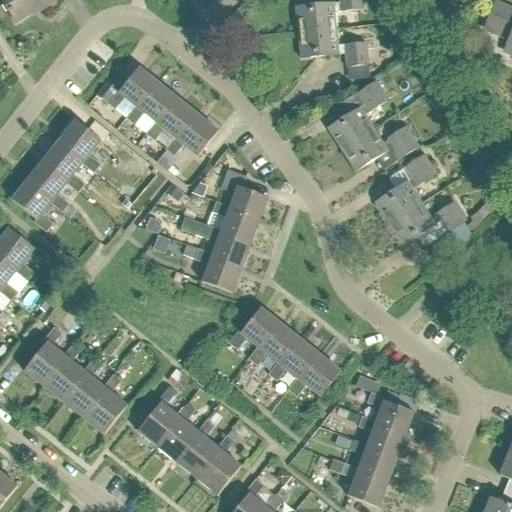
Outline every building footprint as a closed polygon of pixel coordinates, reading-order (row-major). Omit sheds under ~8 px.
[(38,13),(58,1),(57,0),(0,0),(15,23),(36,10),(38,13)] [(295,9),(298,34),(337,30),(336,13),(362,10),(360,0),(339,0),(340,4),(295,9)] [(511,55),(511,11),(496,4),(485,30),(510,40),(505,53),(511,55)] [(403,23),(395,28),(400,36),(397,37),(402,45),(405,44),(410,52),(419,46),(403,23)] [(346,68),(368,65),(366,43),(339,47),(337,30),(298,34),(300,60),(345,55),(346,68)] [(420,48),(406,57),(412,67),(426,58),(420,48)] [(346,69),(347,82),(369,80),(368,67),(346,69)] [(97,97),(115,112),(115,111),(125,99),(136,108),(139,110),(159,85),(139,69),(121,92),(120,94),(117,91),(107,84),(97,97)] [(328,131),(341,152),(374,130),(366,117),(389,102),(377,82),(357,95),(365,107),(328,131)] [(159,85),(139,110),(136,108),(126,120),(135,127),(145,115),(156,124),(159,126),(179,101),(159,85)] [(428,95),(433,103),(438,104),(446,99),(439,88),(428,95)] [(179,101),(159,126),(156,124),(146,136),(155,143),(165,131),(175,139),(178,142),(198,117),(179,101)] [(166,152),(174,158),(184,146),(198,158),(218,133),(198,117),(178,142),(175,139),(165,151),(166,152)] [(60,142),(84,162),(81,165),(94,176),(101,167),(88,157),(100,142),(88,132),(76,123),(60,142)] [(374,130),(341,152),(355,173),(393,149),(400,160),(418,148),(406,129),(383,144),(374,130)] [(44,162),(68,182),(65,185),(78,195),(86,186),(73,175),(81,165),(84,162),(60,142),(44,162)] [(166,152),(157,164),(168,173),(175,164),(174,158),(166,152)] [(375,204),(389,226),(422,205),(413,190),(436,175),(424,156),(405,168),(412,180),(375,204)] [(28,182),(52,201),(50,204),(64,214),(70,207),(56,196),(65,185),(68,182),(44,162),(28,182)] [(234,195),(229,208),(231,209),(230,213),(259,223),(268,199),(242,189),(246,179),(227,173),(221,190),(234,195)] [(41,215),(50,204),(52,201),(28,182),(12,202),(36,221),(34,224),(47,235),(54,226),(41,215)] [(207,188),(199,185),(191,195),(203,199),(207,188)] [(171,186),(164,194),(173,201),(180,193),(171,186)] [(489,202),(481,209),(489,217),(496,209),(489,202)] [(422,205),(389,226),(403,247),(440,223),(447,234),(465,222),(453,203),(430,218),(422,205)] [(212,214),(208,227),(222,232),(221,236),(250,247),(259,223),(230,213),(231,209),(229,208),(216,204),(212,214)] [(216,245),(212,256),(213,256),(212,260),(241,271),(250,247),(221,236),(222,232),(208,227),(185,219),(180,232),(216,245)] [(161,228),(159,223),(150,220),(146,231),(158,236),(161,228)] [(448,255),(473,239),(471,236),(466,228),(441,245),(448,255)] [(0,242),(0,255),(19,270),(16,274),(28,283),(35,274),(23,265),(35,251),(10,230),(0,242)] [(232,295),(241,271),(212,260),(213,256),(212,256),(187,247),(183,257),(208,266),(201,284),(232,295)] [(0,288),(2,290),(0,293),(12,302),(19,294),(7,284),(16,274),(19,270),(0,255),(0,288)] [(35,306),(44,313),(51,305),(42,298),(35,306)] [(246,341),(257,349),(260,351),(280,326),(260,310),(240,335),(238,333),(228,345),(237,352),(246,341)] [(280,326),(260,351),(257,349),(247,361),(248,362),(256,368),(266,355),(276,363),(280,367),(300,341),(280,326)] [(23,372),(43,388),(66,360),(63,357),(51,348),(61,336),(53,329),(42,342),(45,345),(23,372)] [(300,341),(280,367),(276,363),(266,376),(276,383),(285,371),(296,379),(300,383),(320,357),(300,341)] [(66,360),(43,388),(63,404),(87,375),(83,373),(71,363),(80,352),(73,345),(63,357),(66,360)] [(300,383),(296,379),(286,391),(295,398),(304,386),(320,399),(340,373),(320,357),(300,383)] [(87,375),(63,404),(83,421),(107,392),(103,389),(91,379),(100,368),(92,361),(83,373),(87,375)] [(259,369),(256,368),(248,362),(238,375),(248,383),(259,369)] [(182,376),(176,371),(167,382),(173,386),(182,376)] [(107,392),(83,421),(104,437),(127,408),(110,395),(120,383),(112,377),(103,389),(107,392)] [(259,378),(251,397),(259,400),(267,382),(259,378)] [(355,389),(373,395),(375,396),(379,384),(360,378),(359,378),(358,380),(355,389)] [(138,433),(158,449),(181,420),(177,417),(166,408),(175,396),(168,390),(157,404),(152,400),(138,418),(145,424),(138,433)] [(381,410),(376,423),(375,427),(405,438),(414,414),(385,404),(387,400),(375,396),(373,395),(369,405),(381,410)] [(181,420),(158,449),(178,465),(201,436),(197,433),(185,424),(195,412),(187,405),(177,417),(181,420)] [(214,413),(207,421),(215,428),(221,419),(214,413)] [(345,421),(358,426),(361,418),(349,413),(349,414),(345,421)] [(372,434),(367,447),(366,451),(396,462),(405,438),(375,427),(376,423),(364,418),(360,429),(372,434)] [(201,436),(178,465),(197,481),(220,452),(216,449),(217,449),(205,439),(215,428),(207,421),(197,433),(201,436)] [(232,431),(227,438),(233,442),(238,436),(232,431)] [(220,452),(197,481),(217,497),(240,468),(224,455),(234,443),(233,442),(227,438),(226,437),(217,449),(216,449),(220,452)] [(343,439),(339,449),(349,452),(352,443),(343,439)] [(363,456),(358,470),(357,474),(387,486),(396,462),(366,451),(367,447),(355,442),(351,452),(363,456)] [(511,481),(511,455),(509,454),(500,476),(511,481)] [(328,472),(339,476),(344,465),(332,460),(328,472)] [(378,509),(387,486),(357,474),(358,470),(346,466),(342,477),(354,482),(348,498),(378,509)] [(275,477),(276,482),(282,487),(289,478),(280,471),(275,477)] [(0,508),(17,488),(0,473),(0,508)] [(235,511),(269,511),(270,511),(266,508),(254,499),(264,486),(255,480),(245,493),(248,496),(235,511)] [(270,511),(269,511),(274,511),(283,502),(275,496),(266,508),(270,511)] [(491,500),(485,511),(511,511),(511,508),(499,503),(491,500)]
